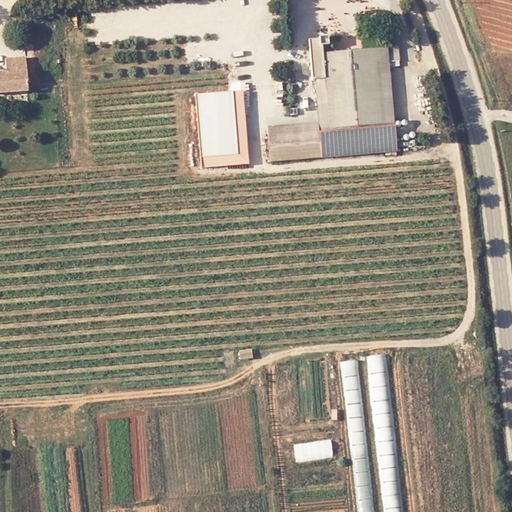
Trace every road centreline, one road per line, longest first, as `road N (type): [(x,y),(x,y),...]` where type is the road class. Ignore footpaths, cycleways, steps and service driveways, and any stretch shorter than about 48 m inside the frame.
road 1 (track): [(455,150),(471,303),(453,338),(305,348),(226,383),(0,406)]
road 2 (tertiary): [(477,117),(511,382)]
road 3 (tertiary): [(436,0),(477,117)]
